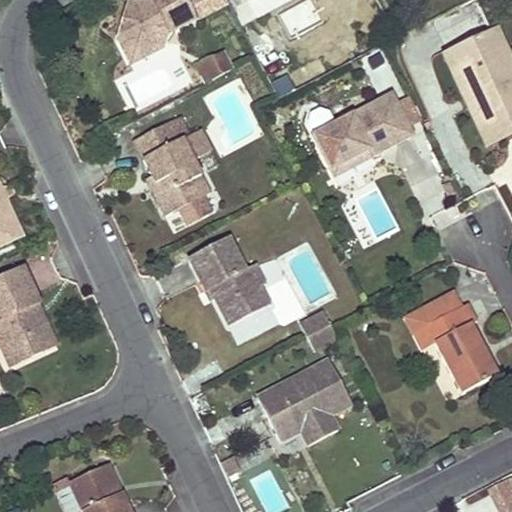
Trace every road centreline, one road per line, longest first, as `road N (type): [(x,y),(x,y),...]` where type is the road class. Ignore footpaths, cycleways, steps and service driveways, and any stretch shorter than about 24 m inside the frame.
road 1 (residential): [(37,0),(15,32),(22,85),(157,379)]
road 2 (residential): [(0,445),(157,379)]
road 3 (residential): [(157,379),(218,511)]
road 4 (residential): [(397,511),(511,453)]
